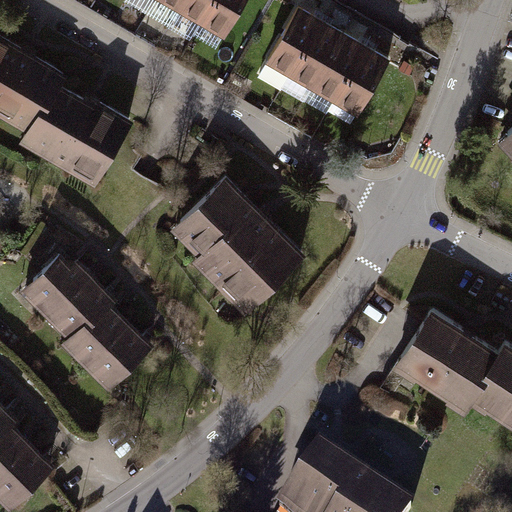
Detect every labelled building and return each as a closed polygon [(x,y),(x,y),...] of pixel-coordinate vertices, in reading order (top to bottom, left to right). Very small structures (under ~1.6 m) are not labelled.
[(165,0),(183,10),(188,0),(165,0)] [(188,0),(183,10),(205,23),(218,0),(188,0)] [(218,0),(205,23),(228,36),(248,0),(218,0)] [(303,8),(262,79),(284,92),(325,21),(303,8)] [(325,21),(294,74),(317,88),(348,34),(325,21)] [(23,49),(0,34),(0,112),(31,131),(60,83),(66,73),(32,53),(30,55),(22,50),(23,49)] [(348,34),(317,88),(340,101),(371,47),(348,34)] [(371,48),(340,101),(362,114),(393,61),(371,48)] [(412,65),(405,61),(401,68),(409,72),(412,65)] [(91,102),(60,83),(31,131),(26,141),(98,183),(123,141),(135,123),(101,102),(97,108),(89,103),(91,102)] [(230,178),(183,225),(194,236),(190,240),(221,271),(214,277),(228,292),(235,285),(256,306),(307,255),(272,220),(269,223),(261,215),(264,212),(230,178)] [(41,306),(53,318),(96,275),(81,260),(75,266),(63,254),(29,287),(41,300),(41,306)] [(96,275),(53,318),(62,328),(68,327),(77,337),(118,297),(96,275)] [(81,357),(91,367),(134,324),(113,302),(72,342),(82,351),(81,357)] [(502,357),(435,314),(401,367),(467,410),(502,357)] [(134,324),(91,367),(101,376),(106,376),(116,386),(156,346),(134,324)] [(511,349),(509,348),(474,401),(511,425),(511,349)] [(0,398),(0,436),(19,418),(0,398)] [(0,479),(36,445),(14,423),(0,436),(0,479)] [(36,445),(0,480),(0,495),(2,497),(7,497),(17,507),(57,467),(36,445)] [(415,511),(324,451),(286,509),(290,511),(415,511)]
